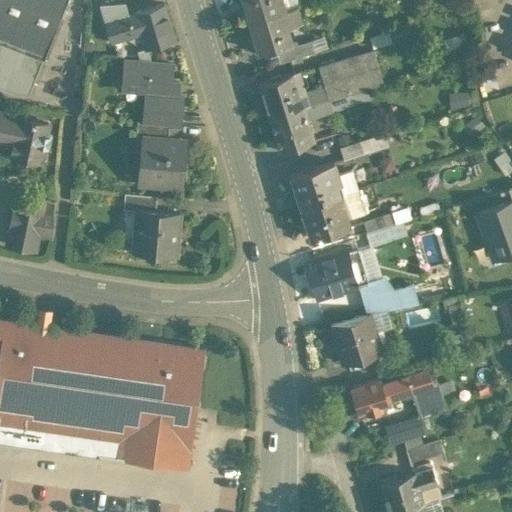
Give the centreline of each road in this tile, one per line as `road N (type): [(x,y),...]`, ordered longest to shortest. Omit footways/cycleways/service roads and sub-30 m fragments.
road 1 (tertiary): [(271,299),(244,177),(188,0)]
road 2 (residential): [(271,299),(144,300),(0,273)]
road 3 (tertiary): [(277,511),(281,438),(271,299)]
